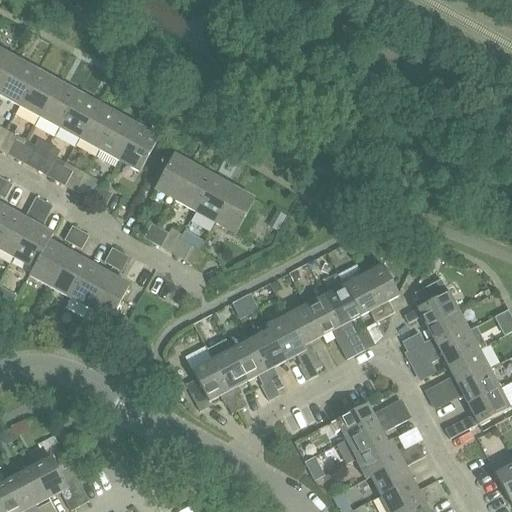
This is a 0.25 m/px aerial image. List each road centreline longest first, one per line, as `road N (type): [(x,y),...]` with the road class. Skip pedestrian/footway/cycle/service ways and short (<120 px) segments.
road 1 (residential): [(470,511),(385,353),(269,413),(239,466)]
road 2 (residential): [(200,284),(0,164)]
road 3 (unclassified): [(174,430),(50,366),(0,372)]
